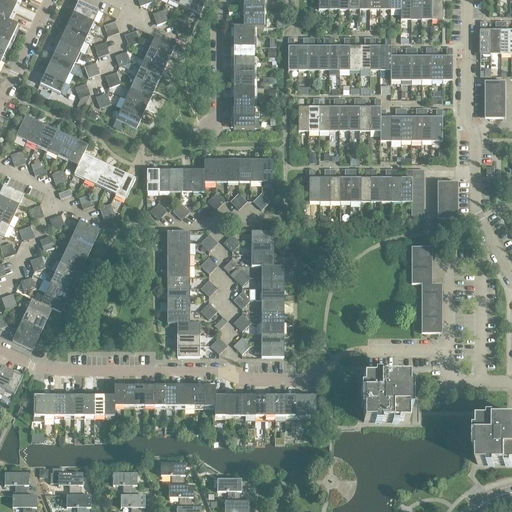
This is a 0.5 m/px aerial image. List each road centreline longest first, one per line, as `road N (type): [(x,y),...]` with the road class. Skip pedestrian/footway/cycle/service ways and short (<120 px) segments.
road 1 (residential): [(511,275),(476,215),(475,141),(465,116),(467,0)]
road 2 (residential): [(231,372),(52,373),(0,351)]
road 3 (residential): [(511,381),(448,381),(448,350),(359,351)]
road 4 (residential): [(231,372),(220,227)]
road 5 (residential): [(221,133),(220,0)]
